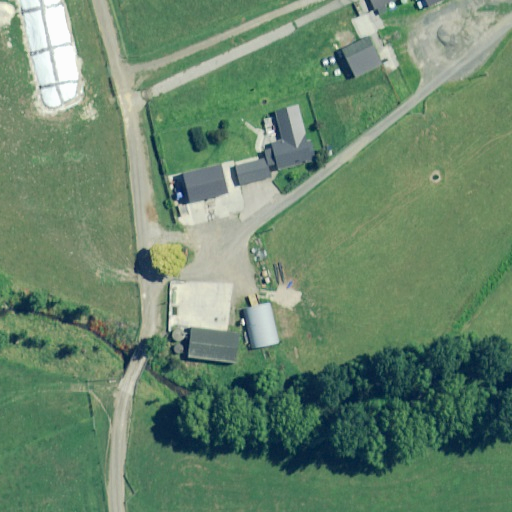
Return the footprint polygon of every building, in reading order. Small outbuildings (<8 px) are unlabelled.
[(444,0),(369,0),(374,10),(396,0),(424,0),(428,8),(444,0)] [(382,63),(369,37),(341,51),(354,77),(382,63)] [(270,144),(271,147),(263,149),(268,167),(276,165),(278,170),(313,159),(296,106),(274,112),(282,140),(270,144)] [(268,178),(264,159),(235,166),(240,185),(268,178)] [(228,198),(220,166),(184,174),(191,206),(228,198)] [(279,344),(271,304),(245,309),(253,349),(279,344)] [(238,333),(191,328),(187,358),(235,363),(238,333)]
